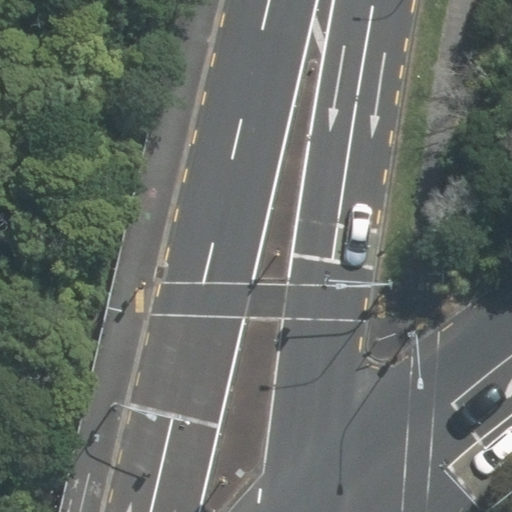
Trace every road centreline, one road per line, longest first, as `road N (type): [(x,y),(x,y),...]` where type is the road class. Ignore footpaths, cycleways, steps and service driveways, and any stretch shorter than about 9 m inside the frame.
road 1 (primary): [(152,511),(276,0)]
road 2 (primary): [(371,0),(307,507)]
road 3 (secondary): [(307,507),(511,357)]
